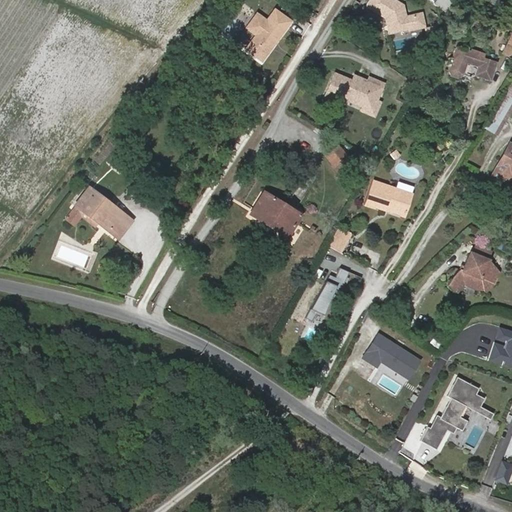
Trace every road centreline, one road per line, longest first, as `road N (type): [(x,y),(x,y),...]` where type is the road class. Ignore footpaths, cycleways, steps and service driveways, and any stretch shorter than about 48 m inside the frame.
road 1 (tertiary): [(489,511),(333,434),(190,339),(136,317),(0,284)]
road 2 (track): [(0,271),(24,222),(209,0)]
road 3 (track): [(136,317),(315,30)]
road 4 (unknown): [(285,399),(161,511)]
road 5 (unknown): [(310,417),(383,279)]
road 6 (track): [(54,0),(165,53)]
